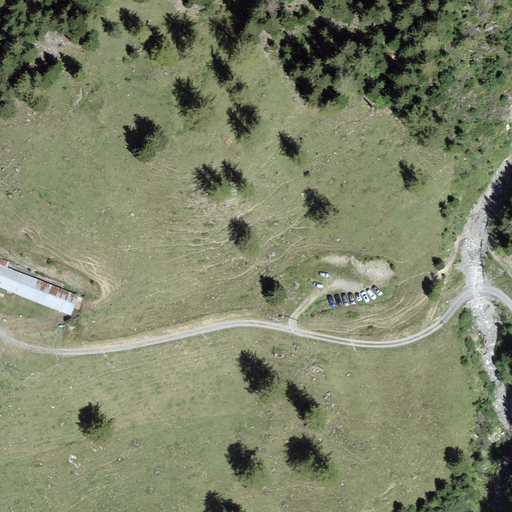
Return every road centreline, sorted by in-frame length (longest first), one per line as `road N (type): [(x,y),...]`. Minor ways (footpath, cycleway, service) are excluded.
road 1 (track): [(0,334),(48,353),(120,351),(251,324),(363,344),(426,335)]
road 2 (track): [(459,240),(426,335),(485,289),(511,307)]
